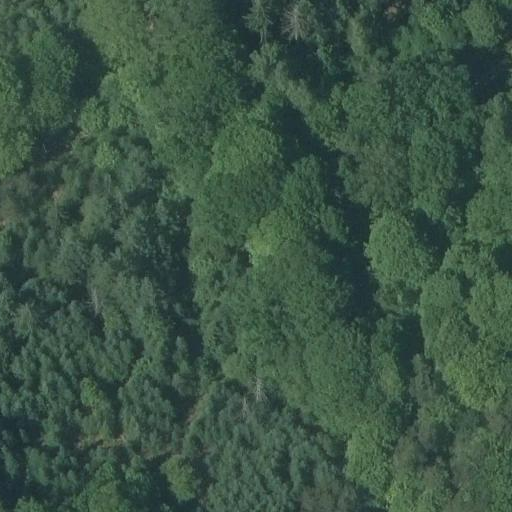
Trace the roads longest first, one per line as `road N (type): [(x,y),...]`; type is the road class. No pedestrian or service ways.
road 1 (track): [(135,0),(389,511)]
road 2 (track): [(230,185),(266,168),(311,178),(355,167),(438,121),(511,59)]
road 3 (track): [(0,171),(155,44)]
